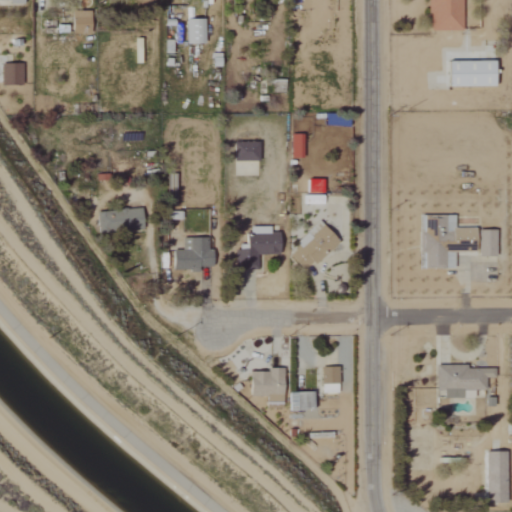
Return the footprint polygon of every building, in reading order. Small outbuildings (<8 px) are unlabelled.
[(458,0),(425,0),(426,31),(459,31),(458,0)] [(182,20),(183,44),(202,44),(201,19),(182,20)] [(489,61),(443,62),(444,88),(489,87),(489,61)] [(0,85),(19,86),(19,64),(0,63),(0,85)] [(300,159),(300,135),(288,135),(288,159),(300,159)] [(255,161),(255,142),(229,143),(229,162),(255,161)] [(320,195),(301,196),(302,205),(320,204),(320,195)] [(94,214),(97,234),(140,228),(137,207),(94,214)] [(419,269),(451,269),(451,255),(471,255),(471,229),(451,229),(451,216),(421,216),(421,233),(419,233),(419,269)] [(301,273),(334,243),(316,222),(293,243),(297,247),(286,257),(301,273)] [(232,271),(255,270),(254,256),(277,255),(277,233),(267,233),(267,227),(245,228),(246,235),(231,235),(232,271)] [(493,231),(476,231),(476,257),(492,258),(493,231)] [(170,270),(210,269),(209,250),(205,251),(205,238),(179,239),(179,251),(170,251),(170,270)] [(470,398),(470,390),(482,390),(483,378),(492,378),(492,367),(434,366),(434,398),(470,398)] [(336,367),(318,367),(318,393),(336,393),(336,367)] [(280,370),(247,370),(246,396),(263,396),(263,402),(279,402),(280,370)] [(285,392),(285,410),(308,409),(307,391),(285,392)] [(481,451),(482,502),(505,502),(504,451),(481,451)]
